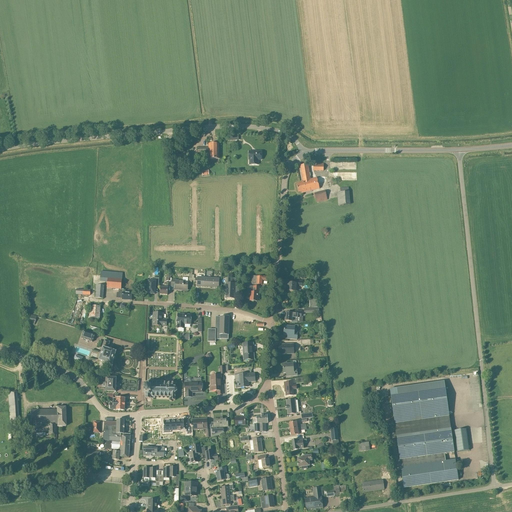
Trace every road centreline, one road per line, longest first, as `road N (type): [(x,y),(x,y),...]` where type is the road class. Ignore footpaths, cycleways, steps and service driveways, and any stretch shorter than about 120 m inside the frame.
road 1 (unclassified): [(494,487),(459,150)]
road 2 (unclassified): [(0,150),(243,126),(290,135),(304,153)]
road 3 (tertiary): [(272,324),(284,175),(304,153)]
road 4 (tertiary): [(138,414),(107,413),(69,374),(0,348)]
road 5 (residential): [(337,511),(494,487)]
road 6 (residential): [(272,324),(234,309),(137,302)]
